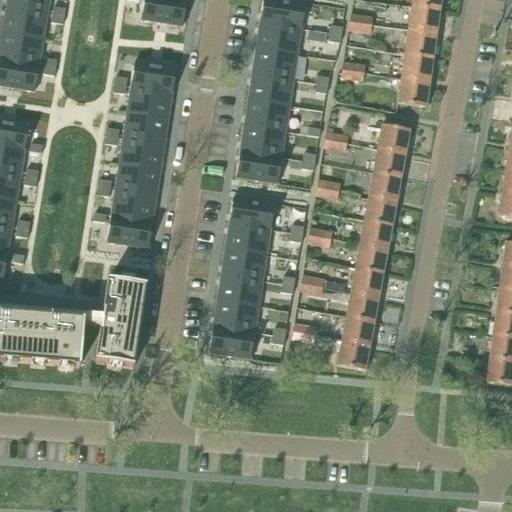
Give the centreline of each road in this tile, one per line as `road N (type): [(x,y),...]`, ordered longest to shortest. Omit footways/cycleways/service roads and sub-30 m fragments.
road 1 (residential): [(402,454),(410,352),(476,0)]
road 2 (residential): [(218,0),(152,433)]
road 3 (unclassified): [(402,454),(152,433)]
road 4 (unclassified): [(152,433),(0,425)]
